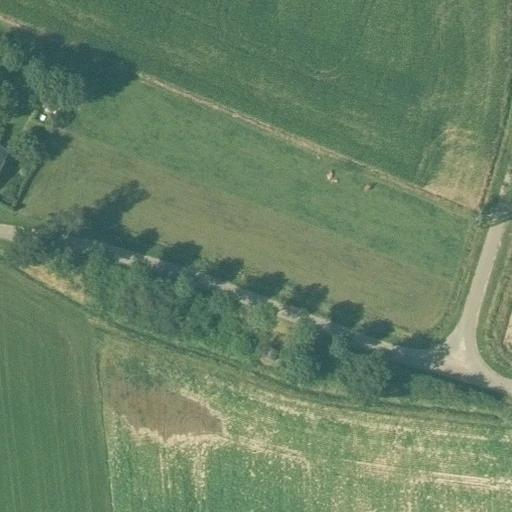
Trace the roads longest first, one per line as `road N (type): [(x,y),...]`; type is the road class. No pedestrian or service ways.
road 1 (unclassified): [(452,370),(179,274),(0,232)]
road 2 (unclassified): [(452,370),(511,180)]
